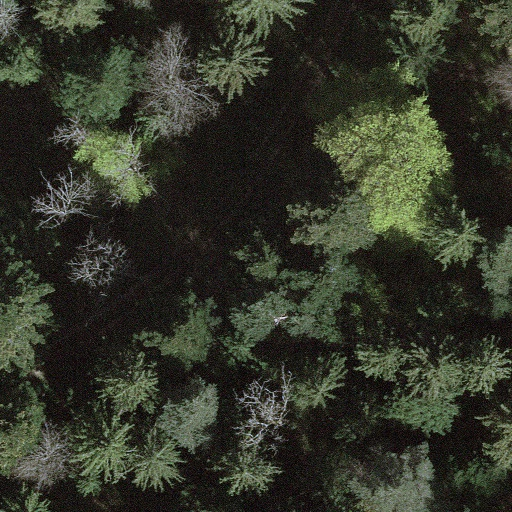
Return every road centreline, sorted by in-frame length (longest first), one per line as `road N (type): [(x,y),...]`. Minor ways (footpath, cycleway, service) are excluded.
road 1 (track): [(170,276),(255,177),(348,0)]
road 2 (track): [(170,276),(0,383)]
